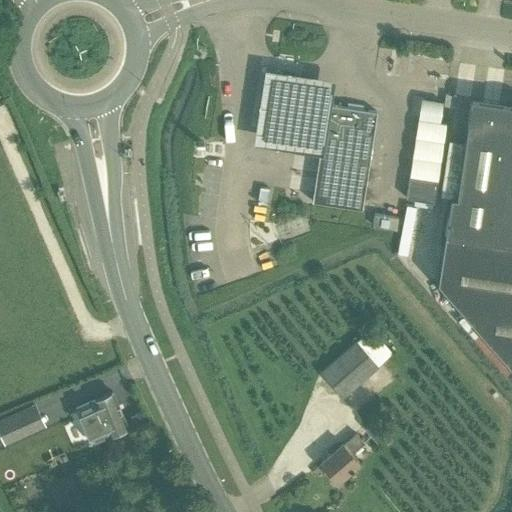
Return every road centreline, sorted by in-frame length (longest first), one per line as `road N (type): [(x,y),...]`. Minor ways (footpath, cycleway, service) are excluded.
road 1 (secondary): [(220,511),(125,298),(101,183)]
road 2 (unclassified): [(285,0),(511,36)]
road 3 (secondary): [(34,13),(22,41),(26,72),(45,96),(73,107)]
